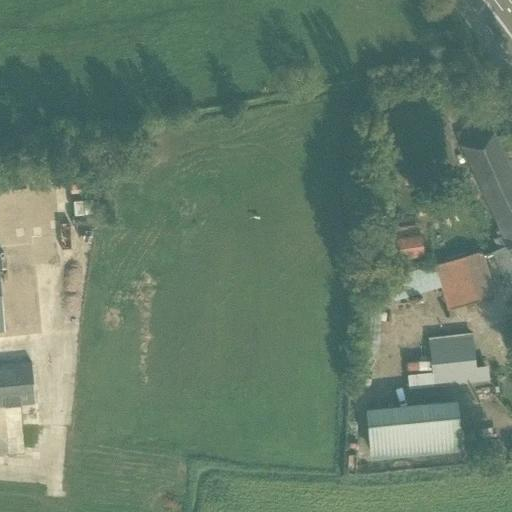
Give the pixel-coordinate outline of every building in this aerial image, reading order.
[(473,141),(460,145),(475,179),(493,218),(502,236),(506,247),(491,253),(508,288),(511,286),(511,176),(491,132),(473,141)] [(97,189),(71,190),(72,222),(98,221),(97,189)] [(419,217),(443,210),(437,192),(413,199),(419,217)] [(419,225),(380,230),(384,262),(424,257),(419,225)] [(451,261),(435,266),(439,283),(442,282),(450,310),(464,305),(493,296),(480,252),(451,261)] [(436,374),(406,378),(408,390),(489,381),(487,369),(475,371),(473,362),(471,333),(450,336),(429,340),(436,374)] [(31,363),(0,365),(0,407),(35,404),(31,363)] [(371,454),(458,446),(454,402),(367,410),(371,454)]
